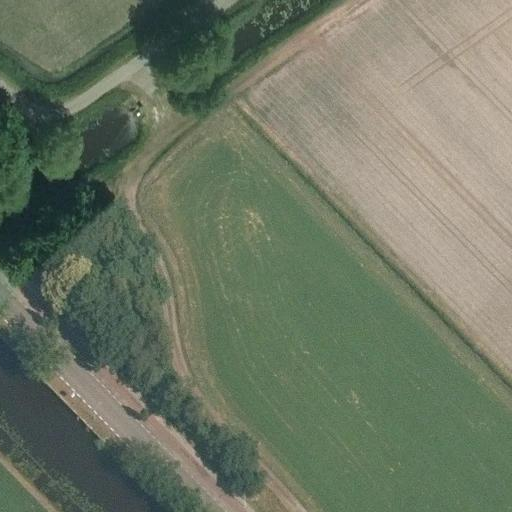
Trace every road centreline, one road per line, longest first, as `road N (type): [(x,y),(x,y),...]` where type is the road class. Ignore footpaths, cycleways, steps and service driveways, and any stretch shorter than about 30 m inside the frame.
road 1 (track): [(297,511),(207,414),(181,370),(159,283),(111,222),(100,194),(128,157),(155,140),(158,120),(125,71)]
road 2 (secondary): [(210,511),(0,298)]
road 3 (unclassified): [(0,89),(27,108),(62,113),(229,0)]
